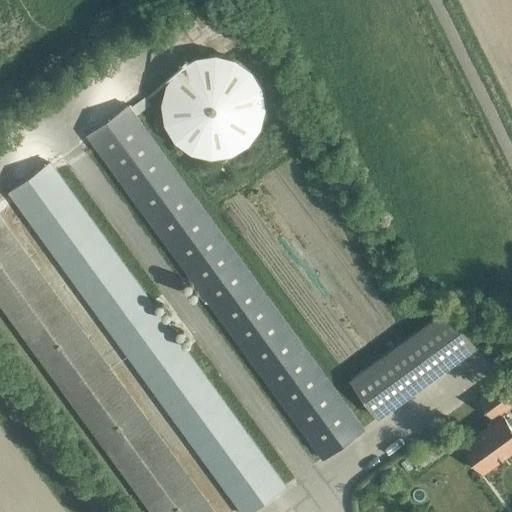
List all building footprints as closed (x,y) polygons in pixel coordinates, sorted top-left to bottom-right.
[(182,66),(179,68),(176,71),(174,74),(172,77),(170,81),(168,84),(167,88),(166,92),(165,96),(164,99),(164,103),(164,107),(165,111),(165,115),(166,119),(168,122),(169,126),(171,129),(173,133),(175,136),(178,139),(181,141),(184,144),(187,146),(190,148),(194,150),(198,151),(201,152),(205,153),(209,154),(213,154),(217,154),(221,153),(225,153),(228,152),(232,150),(236,149),(239,147),(242,145),(245,143),(248,140),(251,137),(254,134),(256,131),(258,128),(259,124),(261,120),(262,117),(263,113),(263,109),(264,105),(264,101),(263,97),(262,93),(261,90),(260,86),(259,82),(257,79),(255,76),(252,72),(250,70),(247,67),(244,64),(241,62),(237,60),(234,58),(230,57),(226,56),(222,55),(218,55),(215,54),(211,54),(207,55),(203,56),(199,57),(195,58),(192,59),(188,61),(185,63),(182,66)] [(323,457),(363,428),(127,105),(116,113),(109,104),(92,115),(100,125),(88,134),(323,457)] [(243,511),(247,511),(285,485),(49,162),(38,170),(30,161),(14,172),(21,182),(10,190),(243,511)] [(0,300),(154,511),(214,511),(0,217),(0,300)] [(379,416),(476,346),(448,307),(351,378),(379,416)] [(511,403),(511,395),(502,381),(479,398),(493,417),(511,403)] [(463,444),(483,471),(511,450),(511,425),(504,414),(463,444)]
